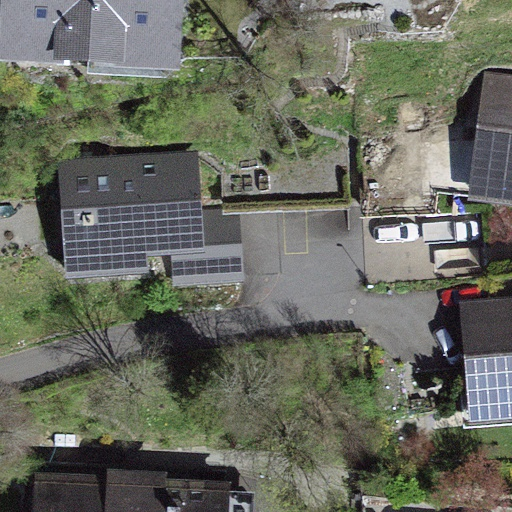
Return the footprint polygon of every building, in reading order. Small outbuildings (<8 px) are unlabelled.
[(2,0),(0,43),(0,64),(89,66),(89,75),(182,79),(184,0),(2,0)] [(511,82),(489,79),(468,202),(511,207),(511,82)] [(201,151),(59,160),(67,283),(152,274),(151,259),(172,258),(174,289),(246,284),(241,212),(205,212),(201,151)] [(511,299),(459,304),(468,429),(511,424),(511,299)] [(106,477),(35,474),(33,511),(230,511),(232,483),(169,480),(170,474),(107,472),(106,477)]
